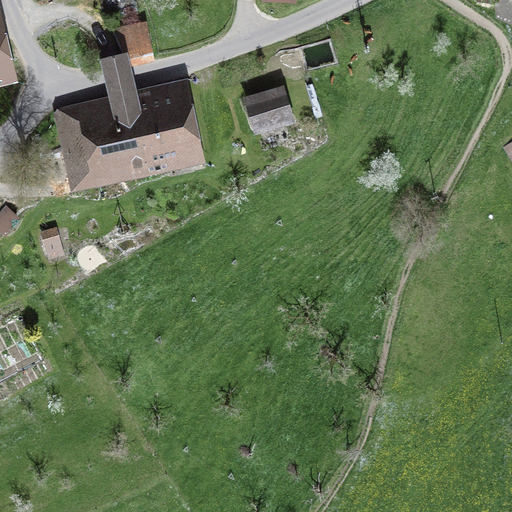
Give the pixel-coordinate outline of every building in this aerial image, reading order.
[(111,81),(117,106),(59,118),(72,177),(128,165),(130,176),(191,162),(176,93),(134,102),(128,78),(123,59),(150,52),(144,25),(114,32),(122,52),(105,60),(111,81)] [(330,38),(303,44),(308,66),(335,59),(330,38)] [(278,94),(256,101),(261,118),(283,111),(278,94)] [(6,205),(0,211),(0,226),(2,229),(16,214),(6,205)] [(44,232),(50,252),(61,249),(55,228),(44,232)]
